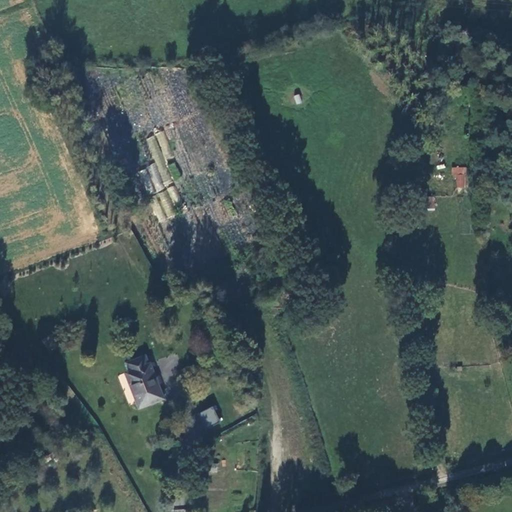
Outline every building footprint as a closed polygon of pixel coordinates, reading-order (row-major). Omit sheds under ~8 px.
[(162,131),(156,133),(163,156),(170,154),(162,131)] [(172,178),(179,176),(175,162),(168,164),(172,178)] [(147,194),(164,188),(155,164),(138,170),(147,194)] [(453,166),(452,187),(465,188),(466,167),(453,166)] [(426,209),(434,210),(435,196),(427,196),(426,209)] [(148,364),(126,373),(136,397),(133,400),(137,410),(162,399),(148,364)] [(217,417),(203,423),(207,429),(220,423),(217,417)]
